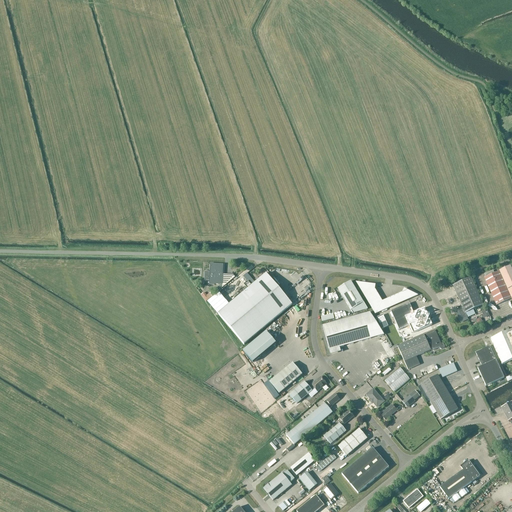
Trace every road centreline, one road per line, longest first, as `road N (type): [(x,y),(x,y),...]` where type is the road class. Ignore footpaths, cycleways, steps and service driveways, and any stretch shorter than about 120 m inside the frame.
road 1 (unclassified): [(408,465),(318,355),(313,324),(321,267)]
road 2 (unclassified): [(0,251),(174,254)]
road 3 (unclassified): [(455,345),(422,285),(321,267)]
road 4 (unclassified): [(321,267),(174,254)]
